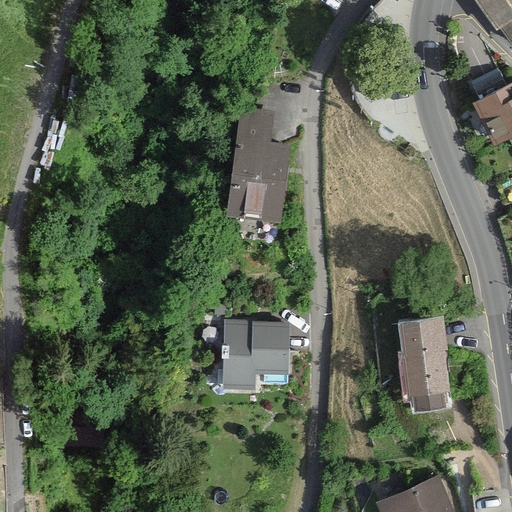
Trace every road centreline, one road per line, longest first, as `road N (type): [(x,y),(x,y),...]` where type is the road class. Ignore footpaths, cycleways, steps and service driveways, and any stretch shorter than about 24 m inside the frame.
road 1 (residential): [(357,0),(324,55),(314,90),(322,326),(306,511)]
road 2 (residential): [(75,0),(27,176),(14,275),(18,511)]
road 3 (secondary): [(432,0),(425,70),(494,268),(511,374)]
